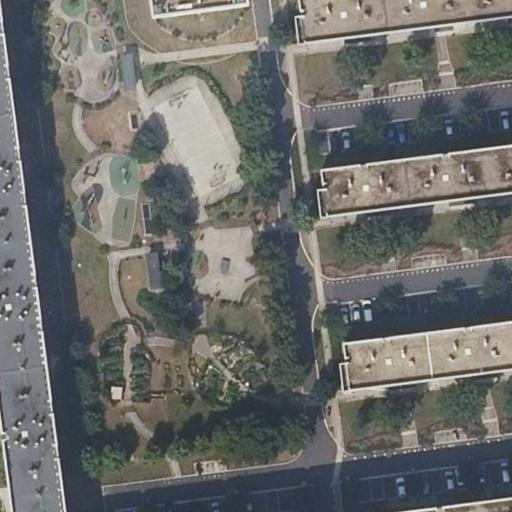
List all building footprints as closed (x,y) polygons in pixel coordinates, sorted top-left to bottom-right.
[(67,511),(1,0),(0,0),(0,399),(14,511),(511,511),(511,497),(400,511),(67,511)] [(152,0),(154,13),(245,1),(244,0),(152,0)] [(511,0),(298,0),(300,15),(295,16),(298,41),(303,40),(304,41),(511,14),(511,0)] [(511,144),(321,170),(323,189),(318,190),(321,215),(327,214),(327,215),(511,190),(511,144)] [(148,287),(159,287),(159,253),(148,253),(148,287)] [(511,321),(343,344),(345,361),(340,362),(343,387),(349,387),(349,388),(511,366),(511,321)]
